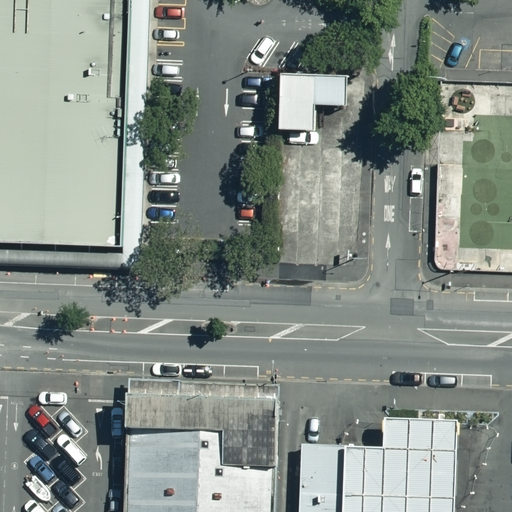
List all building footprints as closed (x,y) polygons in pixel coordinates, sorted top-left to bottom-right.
[(0,0),(0,235),(118,239),(126,0),(0,0)] [(279,71),(278,126),(282,126),(315,127),(315,102),(347,103),(348,72),(279,71)] [(279,394),(123,388),(122,430),(277,436),(279,394)] [(117,502),(119,435),(120,405),(33,403),(31,489),(53,489),(52,501),(117,502)] [(373,414),(367,440),(365,511),(462,511),(467,415),(373,414)] [(274,511),(277,436),(122,430),(119,511),(274,511)] [(365,511),(367,440),(302,438),(300,511),(365,511)]
